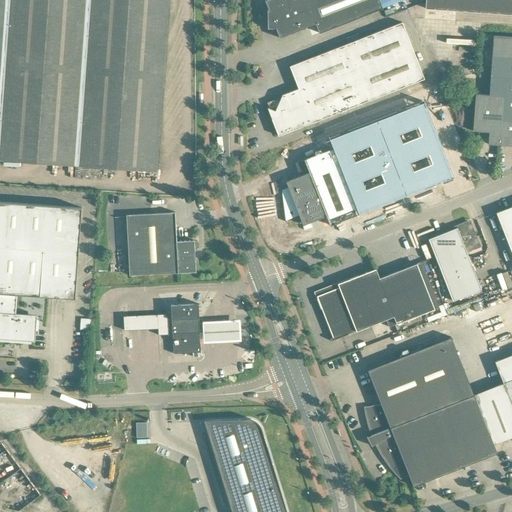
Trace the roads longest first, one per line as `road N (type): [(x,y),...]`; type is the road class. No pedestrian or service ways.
road 1 (secondary): [(259,281),(229,209),(221,7)]
road 2 (unclassified): [(259,281),(511,179)]
road 3 (unclassified): [(0,397),(107,404),(247,391)]
road 4 (secondary): [(351,511),(305,377)]
road 5 (secondary): [(291,387),(335,511)]
